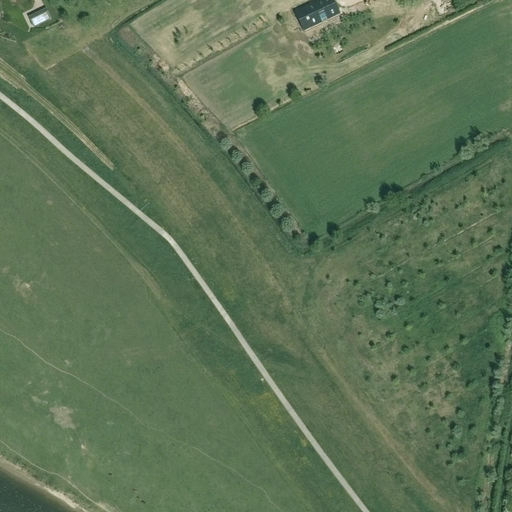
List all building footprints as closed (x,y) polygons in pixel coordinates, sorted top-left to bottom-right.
[(334,0),(319,0),(294,12),(302,30),(340,12),(334,0)] [(424,195),(427,200),(444,192),(441,187),(424,195)] [(401,214),(424,205),(422,199),(399,209),(401,214)] [(446,248),(441,259),(457,266),(462,256),(446,248)] [(491,256),(484,265),(491,270),(498,262),(491,256)]
